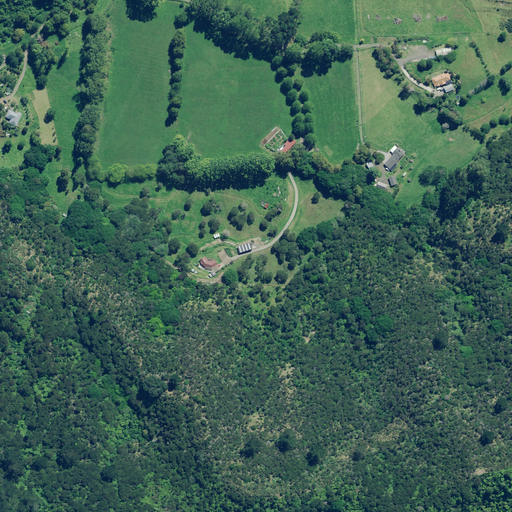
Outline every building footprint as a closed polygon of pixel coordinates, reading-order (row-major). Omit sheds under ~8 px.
[(452,54),(450,48),(436,50),(437,57),(452,54)] [(452,82),(447,72),(431,79),(435,87),(437,86),(437,87),(446,84),(446,85),(452,82)] [(454,90),(451,84),(444,87),(446,93),(454,90)] [(17,114),(9,110),(5,117),(10,120),(9,124),(16,127),(22,115),(17,113),(17,114)] [(296,143),(290,138),(284,144),(286,145),(281,151),(285,155),(296,143)] [(401,152),(397,148),(392,153),(393,155),(384,164),(390,169),(405,153),(402,150),(401,152)] [(397,184),(395,176),(389,178),(392,186),(397,184)] [(206,257),(200,260),(203,268),(212,270),(210,271),(213,276),(216,274),(215,274),(221,270),(213,259),(210,261),(208,260),(206,257)]
